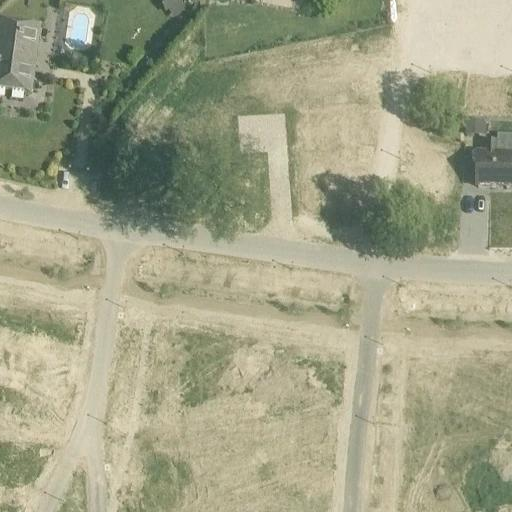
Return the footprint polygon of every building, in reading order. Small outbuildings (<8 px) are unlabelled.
[(0,90),(29,94),(38,28),(0,23),(0,90)] [(216,148),(221,109),(175,103),(170,142),(216,148)] [(391,154),(392,115),(366,115),(366,154),(391,154)] [(465,121),(465,137),(484,138),(485,122),(465,121)] [(511,188),(511,156),(500,156),(500,145),(484,144),(484,156),(479,156),(478,188),(511,188)] [(0,406),(0,428),(3,430),(0,436),(0,448),(32,462),(42,441),(31,436),(37,423),(0,406)] [(147,445),(141,468),(180,478),(184,460),(200,464),(204,444),(161,434),(158,448),(147,445)] [(270,443),(269,458),(278,458),(276,482),(322,486),(324,461),(295,458),(296,445),(270,443)] [(0,490),(6,493),(12,480),(22,484),(32,462),(0,448),(0,490)] [(141,468),(135,491),(146,494),(143,508),(159,511),(187,511),(191,499),(176,495),(180,478),(141,468)] [(266,505),(265,511),(291,511),(292,508),(318,511),(320,487),(321,487),(322,486),(276,482),(276,483),(277,483),(276,506),(266,505)]
